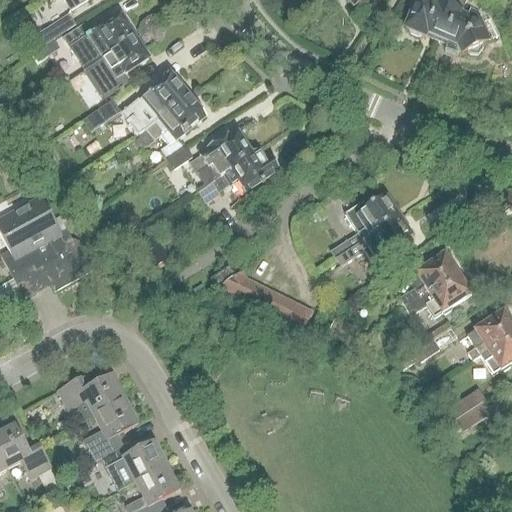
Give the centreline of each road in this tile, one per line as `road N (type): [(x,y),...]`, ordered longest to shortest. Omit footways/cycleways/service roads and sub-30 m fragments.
road 1 (residential): [(228,511),(142,358),(122,340),(76,339),(0,380)]
road 2 (residential): [(507,161),(317,86),(273,57),(227,0)]
